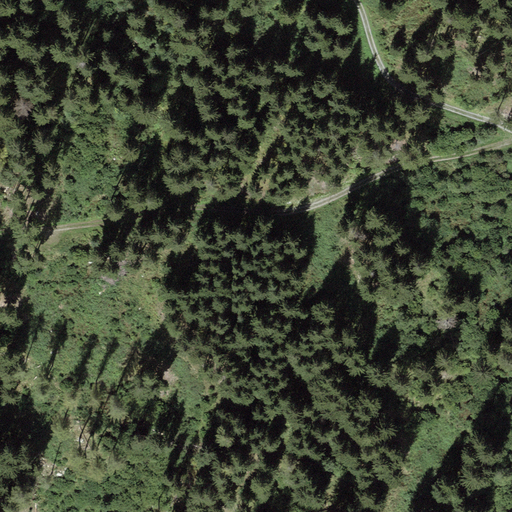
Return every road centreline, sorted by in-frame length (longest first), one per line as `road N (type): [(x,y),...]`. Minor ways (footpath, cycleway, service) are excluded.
road 1 (track): [(0,234),(177,208),(287,213),(396,167),(511,144)]
road 2 (track): [(511,125),(395,88),(381,73),(358,0)]
